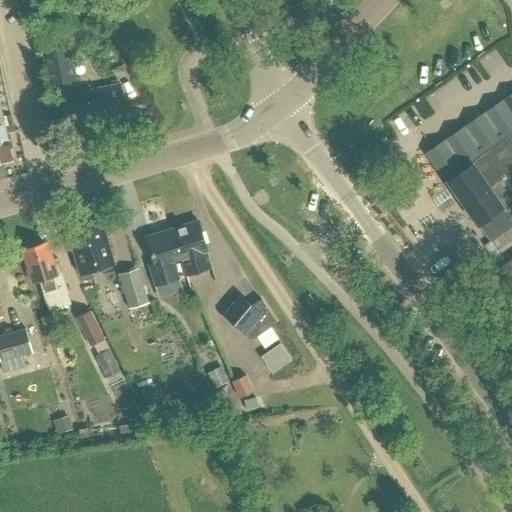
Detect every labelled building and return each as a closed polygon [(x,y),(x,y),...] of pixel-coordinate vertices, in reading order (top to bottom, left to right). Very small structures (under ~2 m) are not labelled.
[(65,0),(63,13),(77,15),(78,0),(65,0)] [(46,53),(52,86),(81,80),(75,48),(46,53)] [(0,159),(5,159),(10,151),(5,132),(16,130),(12,112),(1,114),(0,109),(0,72),(2,72),(0,62),(0,159)] [(60,95),(66,128),(97,123),(98,128),(128,122),(121,84),(60,95)] [(502,102),(429,153),(490,241),(511,225),(511,217),(510,215),(511,213),(511,106),(507,109),(502,102)] [(198,220),(172,228),(181,259),(186,275),(211,267),(206,251),(207,250),(198,220)] [(69,235),(80,274),(115,263),(103,225),(69,235)] [(172,228),(146,237),(155,264),(149,266),(155,285),(159,296),(184,289),(175,261),(181,259),(172,228)] [(47,242),(21,249),(31,282),(37,281),(43,300),(47,311),(69,304),(66,294),(56,258),(52,259),(47,242)] [(117,272),(127,307),(147,301),(137,266),(117,272)] [(236,299),(223,315),(245,334),(247,331),(253,339),(255,337),(263,349),(277,340),(269,328),(277,322),(261,299),(251,306),(245,301),(240,304),(236,299)] [(90,308),(74,315),(90,346),(94,344),(105,339),(90,308)] [(0,335),(0,364),(3,374),(26,367),(23,356),(33,353),(25,328),(0,335)] [(97,354),(95,355),(106,378),(121,371),(109,348),(98,353),(97,354)] [(221,366),(206,373),(212,385),(226,379),(221,366)] [(249,402),(227,405),(228,415),(250,412),(249,402)] [(66,414),(54,418),(59,433),(71,429),(66,414)]
